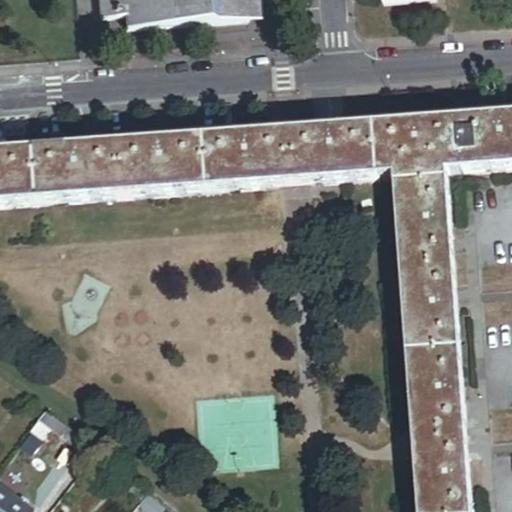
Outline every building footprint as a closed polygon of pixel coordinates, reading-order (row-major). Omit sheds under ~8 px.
[(246,26),(244,0),(97,0),(100,24),(127,23),(127,35),(246,26)] [(256,0),(244,0),(246,26),(258,26),(256,0)] [(385,0),(386,8),(439,5),(438,0),(385,0)] [(474,511),(451,180),(511,175),(511,122),(0,160),(0,212),(398,184),(422,511),(474,511)] [(88,447),(45,415),(39,424),(81,457),(88,447)] [(150,497),(139,488),(133,496),(143,505),(150,497)] [(30,511),(0,490),(0,511),(30,511)]
